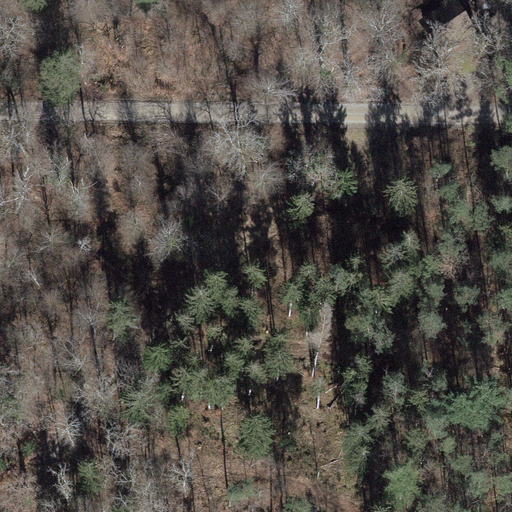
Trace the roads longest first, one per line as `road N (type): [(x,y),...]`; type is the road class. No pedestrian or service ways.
road 1 (track): [(4,511),(87,403),(268,249),(386,119)]
road 2 (track): [(0,107),(511,118)]
road 3 (track): [(511,36),(386,119)]
